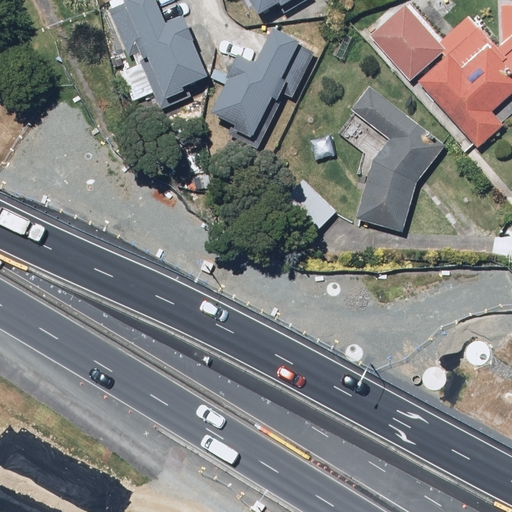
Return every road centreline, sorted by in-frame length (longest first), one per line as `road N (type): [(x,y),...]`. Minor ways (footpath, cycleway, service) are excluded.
road 1 (primary): [(0,237),(179,305),(511,480)]
road 2 (primary): [(0,241),(335,448),(471,511)]
road 3 (primary): [(338,511),(0,302)]
